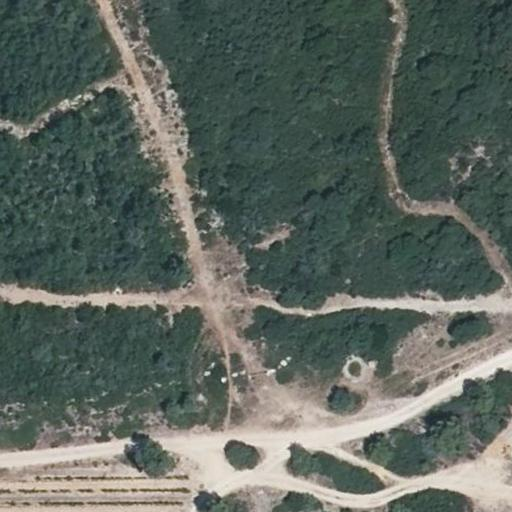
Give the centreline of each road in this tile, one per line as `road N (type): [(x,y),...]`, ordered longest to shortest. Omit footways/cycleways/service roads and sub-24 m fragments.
road 1 (track): [(96,0),(189,171),(207,300),(322,440),(0,454)]
road 2 (track): [(192,511),(205,495),(236,480),(322,440),(379,427),(511,363)]
road 3 (track): [(420,481),(341,497),(236,480),(192,445)]
